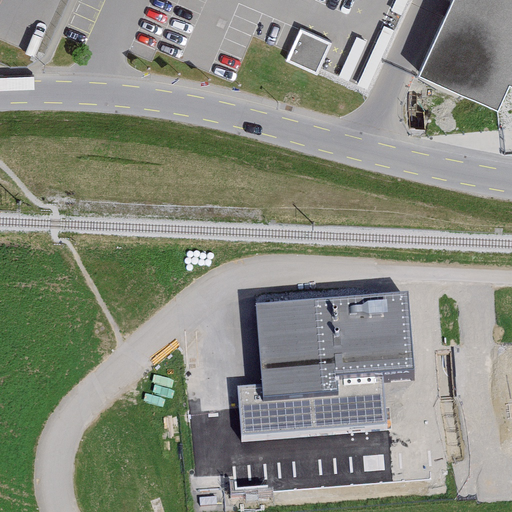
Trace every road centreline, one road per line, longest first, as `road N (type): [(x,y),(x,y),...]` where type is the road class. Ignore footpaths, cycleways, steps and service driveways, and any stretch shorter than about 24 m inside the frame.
road 1 (unclassified): [(511,278),(278,271),(224,281),(73,415),(55,457),(58,511)]
road 2 (unclassified): [(511,180),(180,103),(0,93)]
